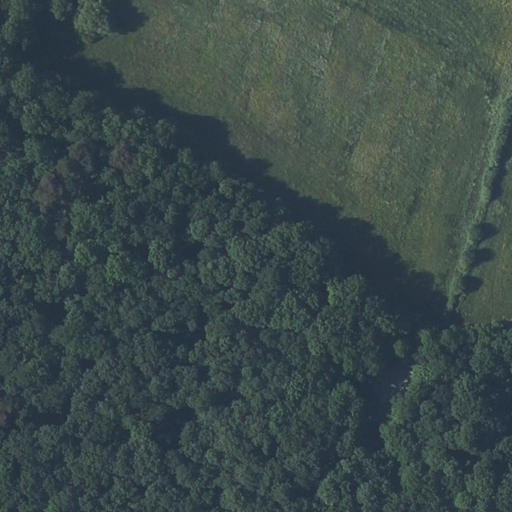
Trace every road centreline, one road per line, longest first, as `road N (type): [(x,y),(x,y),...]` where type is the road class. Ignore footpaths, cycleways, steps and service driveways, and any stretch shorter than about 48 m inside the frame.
road 1 (unknown): [(389,407),(335,406),(297,430),(159,448),(26,487),(0,507)]
road 2 (unclassified): [(511,353),(432,360),(414,368),(389,407)]
